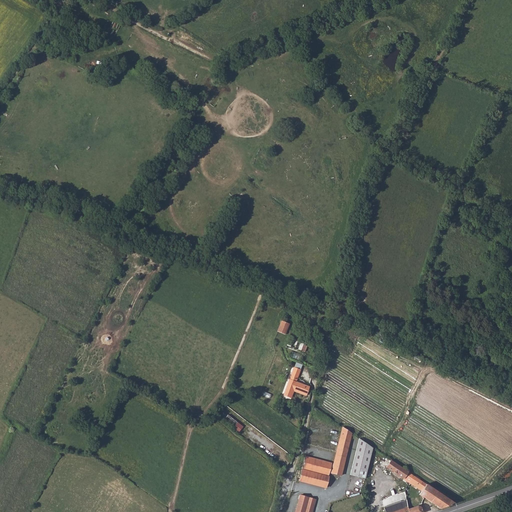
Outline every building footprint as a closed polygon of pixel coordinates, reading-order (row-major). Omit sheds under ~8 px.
[(286,334),(290,323),(281,320),(277,331),(286,334)] [(300,342),(299,349),(306,351),(307,343),(300,342)] [(291,356),(300,360),(302,354),(293,351),(291,356)] [(294,366),(283,397),(287,399),(290,389),(304,395),(308,386),(295,380),(301,368),(294,366)] [(342,427),(330,473),(340,476),(351,433),(342,427)] [(350,475),(365,479),(372,447),(359,438),(350,475)] [(305,456),(301,468),(327,475),(331,463),(305,456)] [(390,459),(385,467),(403,479),(407,471),(390,459)] [(301,469),(298,480),(325,487),(328,476),(301,469)] [(414,476),(409,482),(422,491),(419,495),(439,508),(454,503),(414,476)] [(312,511),(316,500),(299,495),(293,511),(312,511)] [(384,507),(385,511),(393,511),(399,510),(397,502),(384,507)]
